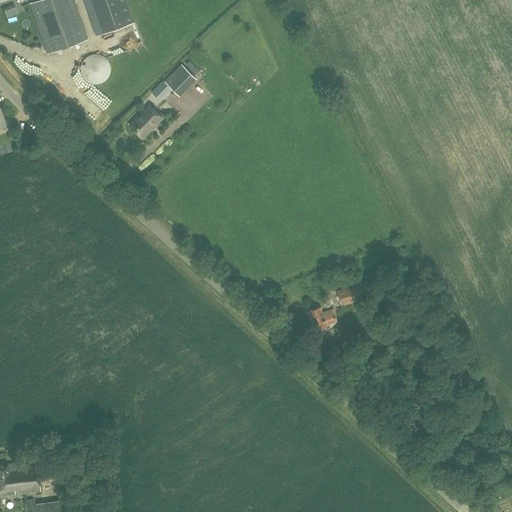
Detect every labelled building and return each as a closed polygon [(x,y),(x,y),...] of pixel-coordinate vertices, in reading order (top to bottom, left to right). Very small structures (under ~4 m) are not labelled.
[(74,0),(38,0),(31,3),(49,53),(88,40),(74,0)] [(133,21),(126,0),(94,0),(102,29),(133,21)] [(16,2),(7,6),(11,15),(20,11),(16,2)] [(81,64),(80,69),(81,74),(83,78),(87,82),(92,84),(97,84),(102,83),(106,80),(109,76),(110,71),(110,66),(108,61),(105,58),(101,55),(96,54),(92,54),(87,56),(83,60),(81,64)] [(166,81),(180,95),(197,78),(183,64),(166,81)] [(164,83),(155,92),(162,99),(171,90),(164,83)] [(97,96),(108,107),(114,100),(103,90),(97,96)] [(130,125),(143,138),(164,117),(151,104),(130,125)] [(349,301),(368,294),(364,283),(345,290),(349,301)] [(319,329),(320,331),(328,329),(327,325),(338,322),(334,309),(323,312),(321,306),(306,311),(311,326),(315,324),(316,330),(319,329)] [(38,464),(15,466),(15,464),(8,465),(8,464),(0,465),(0,496),(41,491),(38,464)] [(35,505),(34,499),(26,500),(27,511),(67,511),(66,501),(35,505)]
